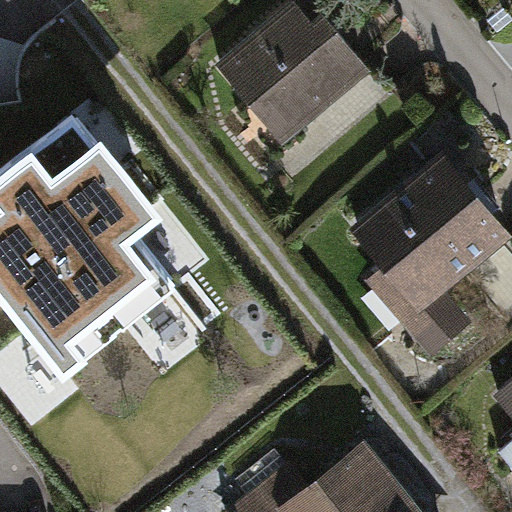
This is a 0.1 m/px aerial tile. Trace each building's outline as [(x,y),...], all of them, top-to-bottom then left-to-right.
[(291,0),(278,0),(212,56),(278,134),(366,59),(317,1),(303,13),(291,0)] [(0,169),(0,298),(3,296),(64,372),(176,282),(131,226),(152,209),(73,111),(0,169)] [(438,145),(348,222),(380,258),(359,276),(426,353),(464,321),(436,288),(508,227),(438,145)] [(511,375),(495,390),(511,409),(511,375)] [(286,453),(216,506),(220,511),(423,511),(363,433),(305,477),(286,453)]
